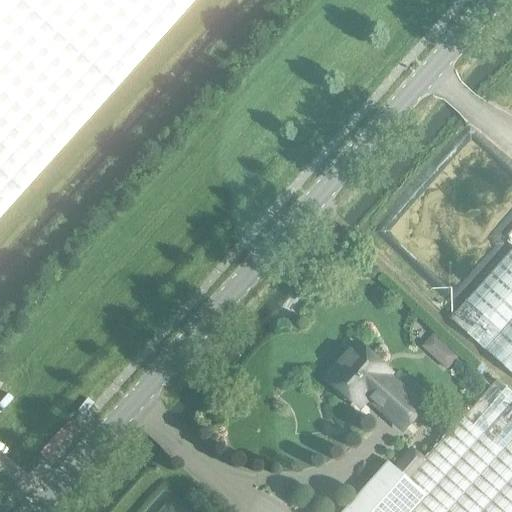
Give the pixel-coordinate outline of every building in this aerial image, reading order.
[(0,0),(0,217),(194,0),(0,0)] [(511,250),(450,320),(511,374),(511,250)] [(447,368),(462,355),(438,329),(423,343),(447,368)] [(363,409),(371,400),(403,430),(424,407),(393,379),(395,377),(358,344),(343,360),(346,364),(331,380),(363,409)] [(511,511),(511,392),(498,380),(409,480),(379,511),(511,511)] [(379,511),(409,480),(389,462),(343,511),(379,511)]
